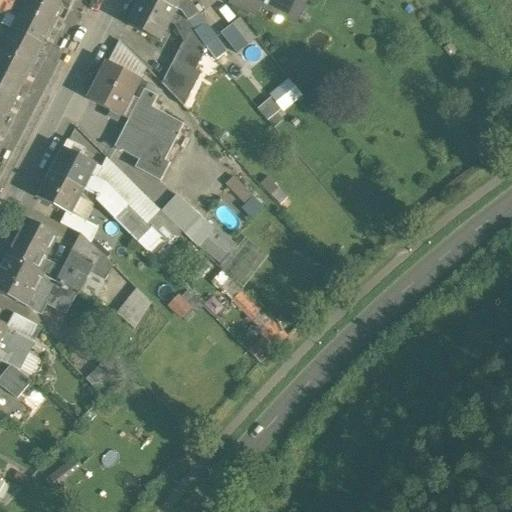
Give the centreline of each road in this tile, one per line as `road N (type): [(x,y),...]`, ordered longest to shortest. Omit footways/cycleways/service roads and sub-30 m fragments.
road 1 (tertiary): [(198,511),(247,447),(392,298),(511,204)]
road 2 (residential): [(0,199),(107,0)]
